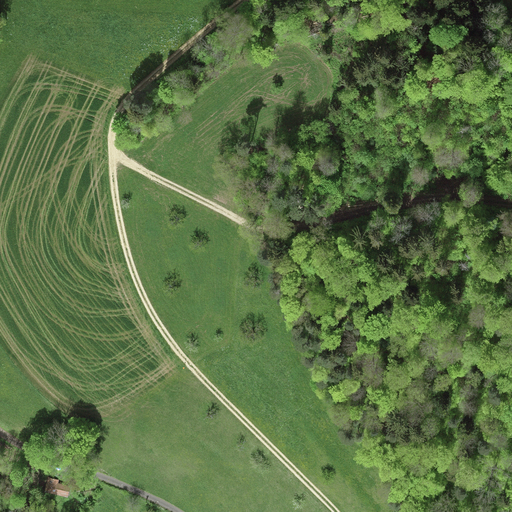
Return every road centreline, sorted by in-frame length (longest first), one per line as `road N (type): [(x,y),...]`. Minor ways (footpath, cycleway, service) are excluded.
road 1 (track): [(111,153),(126,252),(145,301),(182,358),(336,511)]
road 2 (track): [(511,204),(402,204),(275,228),(242,222),(111,153)]
road 3 (track): [(242,222),(266,256),(367,341),(469,374),(511,374)]
road 4 (track): [(245,0),(131,96),(115,120),(111,153)]
road 5 (track): [(0,431),(178,511)]
